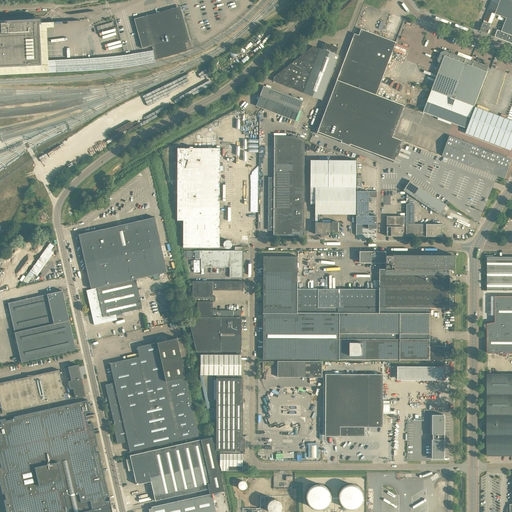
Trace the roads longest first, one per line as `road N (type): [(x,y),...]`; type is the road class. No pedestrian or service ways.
road 1 (unclassified): [(473,467),(251,461),(251,298),(255,245),(477,246)]
road 2 (unclassified): [(123,511),(58,204),(115,151),(231,85),(323,0)]
road 3 (track): [(38,168),(173,94),(295,0)]
road 4 (tertiary): [(473,467),(477,246)]
road 5 (unknown): [(262,244),(270,130),(295,126),(306,98)]
road 6 (unclassified): [(511,50),(417,14),(404,0)]
